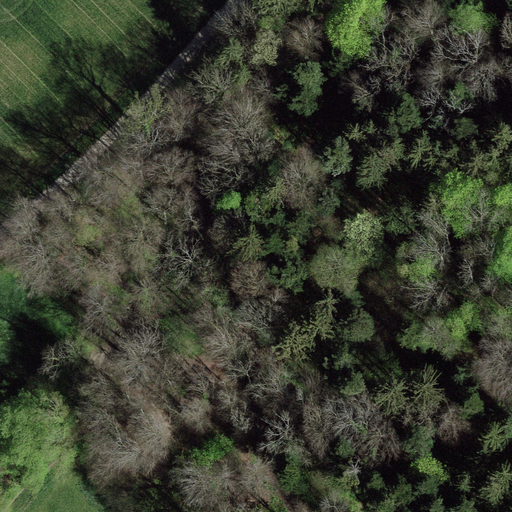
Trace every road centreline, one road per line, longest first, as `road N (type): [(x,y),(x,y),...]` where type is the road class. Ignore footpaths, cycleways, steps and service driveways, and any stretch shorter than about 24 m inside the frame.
road 1 (track): [(240,0),(0,236)]
road 2 (track): [(325,511),(252,388)]
